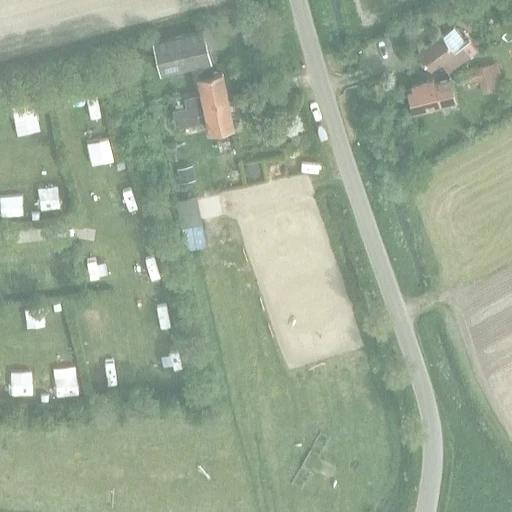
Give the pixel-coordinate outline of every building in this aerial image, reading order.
[(151,38),(159,68),(210,55),(203,25),(151,38)] [(441,62),(447,71),(470,53),(462,42),(465,40),(453,26),(416,54),(429,72),(441,62)] [(481,92),(494,88),(488,64),(453,72),(456,84),(478,78),(481,92)] [(183,105),(225,95),(219,67),(192,73),(196,93),(181,96),(183,105)] [(406,91),(411,112),(454,101),(451,88),(448,76),(409,86),(411,90),(406,91)] [(225,95),(183,105),(183,106),(171,109),(174,122),(179,125),(205,120),(206,126),(230,120),(225,95)]
